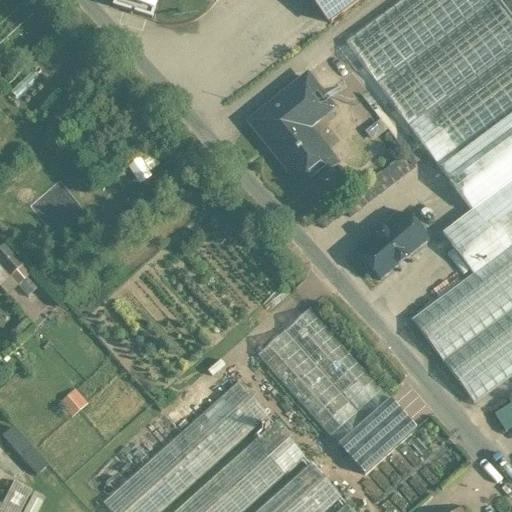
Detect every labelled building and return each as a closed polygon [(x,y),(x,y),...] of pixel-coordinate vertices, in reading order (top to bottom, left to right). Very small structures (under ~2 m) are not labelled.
[(114,0),(112,7),(151,20),(157,0),(114,0)] [(362,0),(312,0),(330,24),(362,0)] [(511,26),(492,0),(402,0),(345,43),(471,212),(442,234),(473,276),(411,321),(474,406),(511,377),(511,26)] [(511,0),(497,0),(511,19),(511,0)] [(306,79),(281,99),(306,130),(331,110),(306,79)] [(306,130),(281,99),(250,124),(298,183),(313,171),(318,177),(334,165),(306,130)] [(405,215),(358,254),(379,280),(426,241),(405,215)] [(22,267),(4,246),(0,249),(0,266),(10,278),(22,267)] [(10,278),(0,266),(0,287),(7,296),(18,287),(10,278)] [(22,267),(10,278),(18,287),(27,278),(30,276),(22,267)] [(49,303),(27,278),(18,287),(40,312),(49,303)] [(389,399),(309,310),(256,355),(337,446),(389,399)] [(237,383),(102,503),(109,511),(162,511),(268,417),(237,383)] [(85,406),(74,393),(63,404),(73,417),(85,406)] [(511,404),(495,416),(505,433),(511,428),(511,404)] [(254,441),(174,511),(243,511),(285,476),(284,475),(304,457),(274,424),(254,441)] [(47,465),(12,429),(3,438),(38,475),(47,465)] [(310,464),(256,511),(326,511),(341,499),(310,464)] [(3,506),(0,511),(18,511),(29,491),(14,484),(3,506)]
